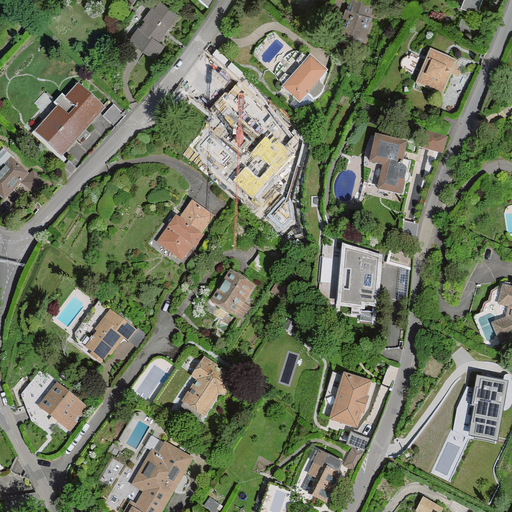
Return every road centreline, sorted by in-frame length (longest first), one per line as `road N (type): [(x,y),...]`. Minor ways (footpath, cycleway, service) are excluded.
road 1 (residential): [(348,511),(406,368),(440,186),(511,14)]
road 2 (residential): [(229,0),(153,103),(17,252)]
